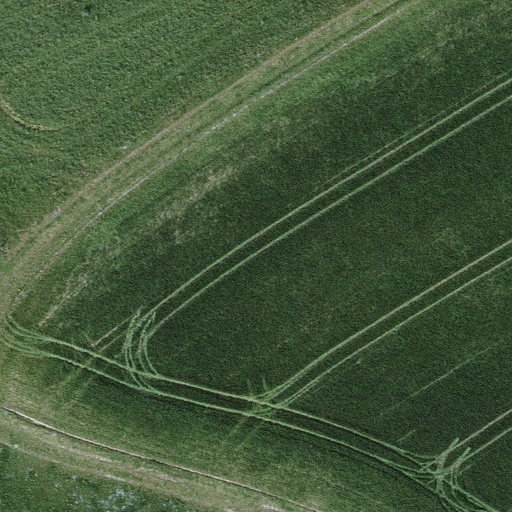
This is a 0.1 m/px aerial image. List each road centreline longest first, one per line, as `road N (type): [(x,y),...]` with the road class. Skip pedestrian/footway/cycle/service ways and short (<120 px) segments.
road 1 (track): [(0,275),(111,179),(385,0)]
road 2 (track): [(273,511),(0,429)]
